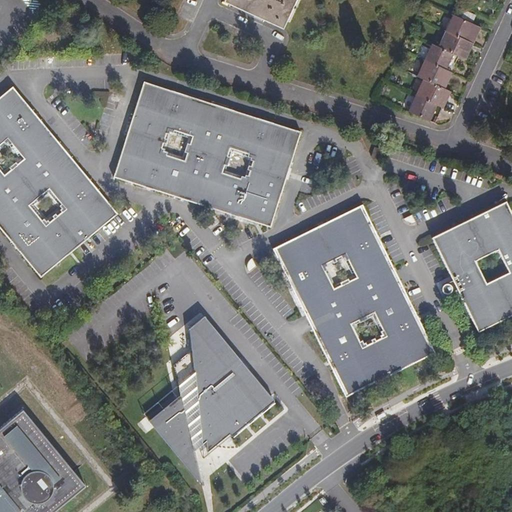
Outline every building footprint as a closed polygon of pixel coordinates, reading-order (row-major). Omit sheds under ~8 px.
[(221,0),(221,1),(280,28),(292,0),(221,0)] [(456,11),(453,19),(468,26),(472,18),(456,11)] [(473,28),(468,26),(453,19),(449,17),(434,48),(454,57),(458,59),(473,28)] [(415,77),(422,81),(439,89),(454,57),(434,48),(430,46),(415,77)] [(439,89),(422,81),(408,112),(431,123),(446,92),(439,89)] [(112,180),(268,230),(298,136),(142,86),(112,180)] [(0,98),(0,232),(39,280),(115,217),(10,90),(0,98)] [(373,152),(370,161),(384,165),(386,156),(373,152)] [(511,224),(503,206),(429,242),(450,284),(442,287),(439,291),(440,295),(443,297),(447,297),(454,293),(475,335),(511,317),(511,224)] [(343,399),(432,356),(360,209),(271,252),(343,399)] [(271,404),(201,319),(186,332),(189,353),(171,367),(178,396),(146,422),(200,488),(191,454),(203,443),(207,453),(227,437),(228,440),(271,404)] [(51,511),(84,485),(20,407),(0,423),(0,511),(51,511)] [(326,503),(322,497),(318,500),(322,506),(326,503)]
